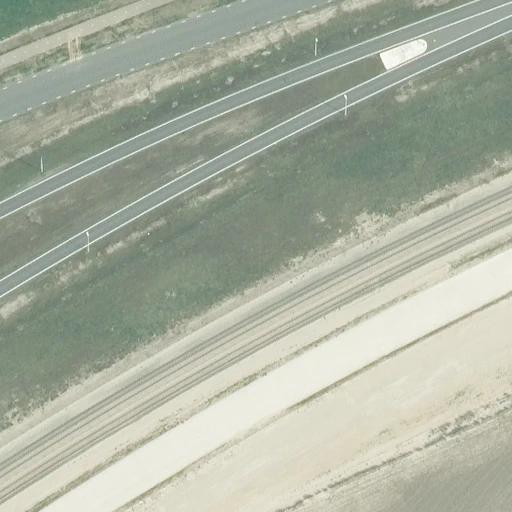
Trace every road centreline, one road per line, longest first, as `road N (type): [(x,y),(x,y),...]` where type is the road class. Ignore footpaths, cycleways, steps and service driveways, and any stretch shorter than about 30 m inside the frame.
road 1 (secondary): [(0,294),(283,136),(511,27)]
road 2 (secondary): [(511,7),(275,92),(0,218)]
road 3 (unclassified): [(302,0),(0,111)]
road 4 (unclassified): [(230,511),(511,356)]
